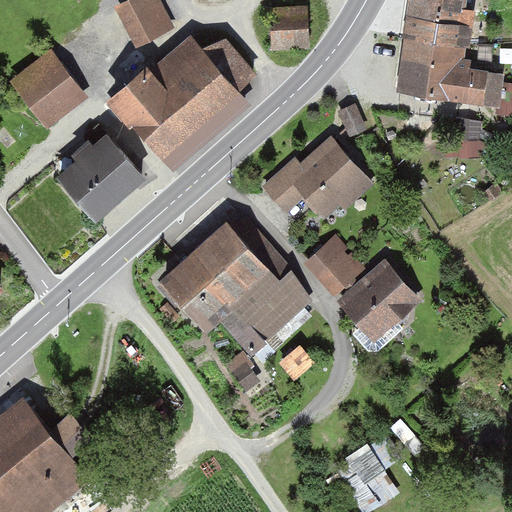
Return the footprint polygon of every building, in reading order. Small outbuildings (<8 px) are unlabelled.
[(155,0),(133,0),(132,1),(149,35),(169,25),(155,0)] [(461,8),(467,9),(468,9),(468,3),(463,2),(463,0),(413,0),(413,6),(443,9),(461,8)] [(409,36),(461,44),(462,33),(468,34),(469,27),(464,26),(467,9),(461,8),(443,9),(413,6),(409,36)] [(307,7),(273,9),(275,44),(309,42),(307,7)] [(461,44),(409,36),(401,88),(498,103),(501,74),(469,68),(470,60),(459,59),(461,44)] [(126,116),(129,113),(164,154),(241,89),(239,87),(254,74),(225,39),(204,47),(167,78),(154,63),(112,100),(126,116)] [(480,44),(478,59),(493,61),(494,46),(480,44)] [(55,50),(17,79),(49,120),(67,106),(62,99),(82,84),(55,50)] [(511,87),(502,86),(500,103),(511,104),(511,87)] [(355,104),(341,110),(350,130),(364,124),(355,104)] [(483,123),(462,119),(461,139),(463,139),(463,154),(481,153),(489,143),(479,138),(483,123)] [(82,159),(62,176),(95,215),(144,173),(100,124),(86,136),(91,142),(77,154),(82,159)] [(297,159),(267,186),(277,198),(298,179),(307,190),(325,210),(340,197),(364,176),(365,175),(333,140),(303,166),(297,159)] [(370,183),(364,176),(340,197),(347,204),(370,183)] [(287,209),(307,190),(298,179),(277,198),(287,209)] [(230,223),(167,279),(171,283),(165,288),(179,304),(184,299),(207,324),(221,312),(254,349),(303,305),(291,292),(302,282),(293,269),(244,213),(231,224),(230,223)] [(326,278),(348,257),(338,245),(342,241),(337,235),(310,260),(326,278)] [(348,257),(326,278),(338,291),(347,283),(354,277),(361,270),(348,257)] [(350,295),(344,300),(364,323),(375,335),(390,322),(401,323),(410,314),(411,303),(418,297),(387,262),(361,285),(350,295)] [(361,285),(354,277),(347,283),(350,287),(347,291),(350,295),(361,285)] [(404,327),(401,323),(390,322),(375,335),(364,323),(355,332),(369,349),(379,349),(404,327)] [(297,381),(319,364),(304,344),(282,362),(297,381)] [(229,363),(247,388),(258,379),(247,363),(252,359),(246,351),(229,363)] [(33,406),(0,432),(0,511),(32,511),(85,470),(70,452),(89,437),(73,417),(54,432),(33,406)] [(387,467),(405,458),(393,433),(374,441),(387,467)] [(383,467),(369,447),(353,458),(367,478),(383,467)]
